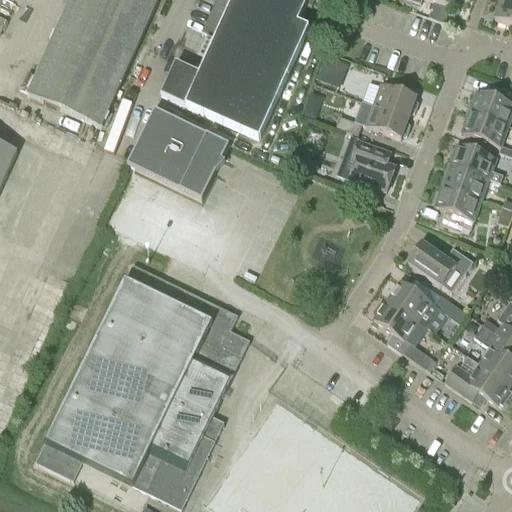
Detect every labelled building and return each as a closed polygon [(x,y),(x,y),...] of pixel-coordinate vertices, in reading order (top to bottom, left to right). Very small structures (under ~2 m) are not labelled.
[(146,0),(72,0),(68,9),(141,42),(157,5),(146,0)] [(232,0),(218,0),(201,38),(211,42),(195,76),(181,109),(259,144),(308,32),(297,29),(233,0),(232,0)] [(310,0),(232,0),(233,0),(297,29),(310,0)] [(450,0),(404,0),(403,5),(420,10),(421,4),(447,12),(450,0)] [(511,0),(501,0),(500,5),(511,8),(511,0)] [(511,31),(511,8),(500,5),(494,26),(511,31)] [(124,78),(141,42),(68,9),(52,45),(124,78)] [(124,78),(52,45),(27,101),(99,134),(124,78)] [(344,67),(326,60),(318,82),(336,88),(344,67)] [(160,100),(181,109),(195,76),(175,67),(160,100)] [(417,108),(414,105),(415,102),(379,90),(372,113),(407,125),(409,119),(413,118),(417,108)] [(511,110),(475,97),(467,119),(506,133),(511,117),(511,110)] [(409,131),(406,127),(407,125),(372,113),(365,133),(400,145),(401,142),(406,141),(409,131)] [(201,207),(215,179),(215,178),(211,176),(214,170),(217,165),(220,167),(226,155),(228,151),(153,115),(126,170),(129,172),(201,207)] [(499,152),(506,133),(467,119),(460,138),(499,152)] [(348,185),(387,199),(395,175),(378,169),(383,157),(355,147),(351,159),(356,161),(348,185)] [(0,191),(16,157),(0,149),(0,191)] [(495,164),(456,150),(448,172),(487,186),(487,185),(498,189),(501,181),(490,177),(495,164)] [(448,172),(440,193),(479,207),(487,186),(448,172)] [(440,193),(433,212),(444,216),(439,231),(459,238),(461,233),(469,236),(479,207),(440,193)] [(511,211),(503,208),(500,214),(511,218),(511,211)] [(408,262),(410,264),(407,268),(441,292),(456,272),(465,278),(472,267),(452,253),(445,264),(422,248),(415,257),(413,256),(408,262)] [(158,284),(130,270),(33,468),(71,486),(81,467),(171,511),(181,511),(223,429),(211,423),(248,347),(228,337),(236,322),(158,284)] [(19,306),(52,321),(64,292),(31,278),(19,306)] [(400,287),(386,306),(417,327),(426,332),(439,314),(434,311),(400,287)] [(468,319),(441,300),(434,311),(439,314),(461,330),(468,319)] [(404,346),(417,327),(386,306),(384,309),(379,309),(373,317),(375,321),(373,325),(394,339),(387,349),(402,359),(426,375),(432,366),(404,346)] [(502,328),(499,333),(486,324),(482,330),(511,350),(511,307),(511,306),(497,325),(502,328)] [(489,353),(478,369),(509,391),(511,387),(511,364),(511,350),(482,330),(474,342),(489,353)] [(478,369),(467,361),(459,372),(456,370),(444,387),(470,406),(477,397),(496,410),(498,407),(502,409),(510,397),(507,394),(509,391),(478,369)]
